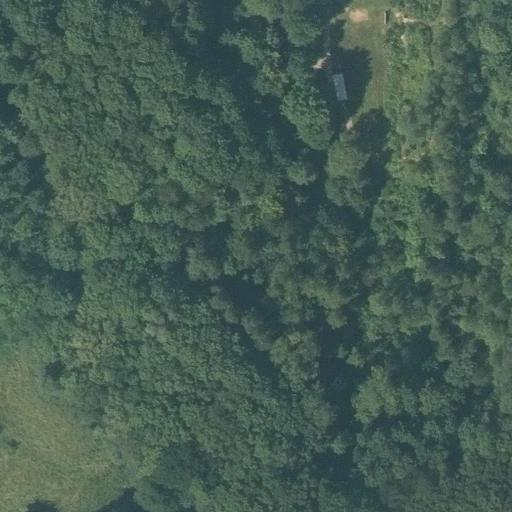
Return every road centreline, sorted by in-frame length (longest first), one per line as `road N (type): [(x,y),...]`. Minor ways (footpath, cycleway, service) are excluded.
road 1 (track): [(331,139),(355,160),(357,250),(347,288),(318,309),(277,307),(243,244),(249,210),(307,162)]
road 2 (track): [(326,0),(338,114),(331,139)]
